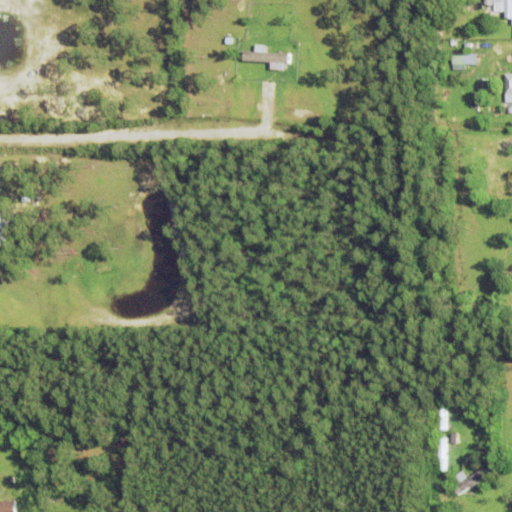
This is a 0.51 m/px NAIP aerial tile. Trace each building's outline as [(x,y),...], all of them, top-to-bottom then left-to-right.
[(506,11),(494,11),(494,0),(511,0),(511,18),(506,18),(506,11)] [(290,54),(290,63),(286,63),(285,70),(271,70),(272,62),(244,61),(245,51),(256,52),(257,45),(266,45),(266,52),(290,54)] [(453,64),(453,54),(478,54),(477,64),(453,64)] [(511,73),(503,73),(504,102),(511,101),(511,73)] [(469,152),(492,147),(494,153),(470,157),(469,152)] [(485,157),(492,155),(495,164),(488,166),(485,157)] [(511,179),(511,187),(510,188),(511,195),(496,200),(494,195),(487,197),(485,189),(491,187),(485,169),(490,167),(491,170),(503,166),(508,181),(511,179)] [(4,247),(0,247),(0,213),(3,213),(3,221),(9,221),(9,227),(3,227),(4,247)] [(121,431),(139,430),(140,443),(122,444),(121,431)] [(453,487),(460,483),(455,476),(464,471),(468,478),(492,463),(497,472),(458,496),(453,487)] [(439,478),(440,466),(447,466),(447,478),(439,478)] [(0,511),(0,501),(15,501),(15,511),(0,511)]
